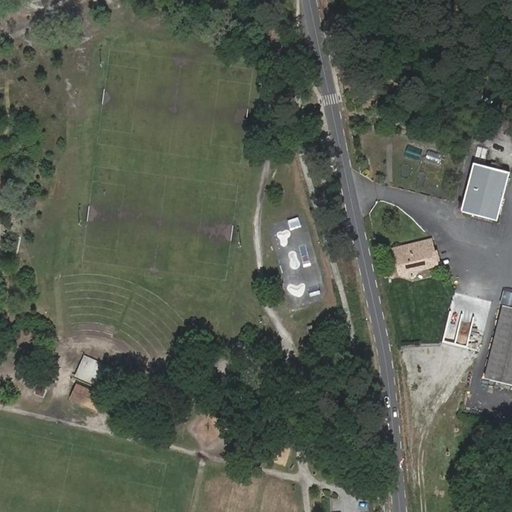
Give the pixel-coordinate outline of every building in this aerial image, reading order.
[(407,145),(405,156),(420,159),(422,148),(407,145)] [(428,149),(424,160),(439,165),(443,155),(428,149)] [(473,163),(464,188),(459,206),(462,208),(463,211),(495,220),(508,174),(473,163)] [(290,229),(301,226),(298,216),(287,220),(290,229)] [(428,238),(398,246),(398,248),(392,250),(398,274),(435,263),(428,238)] [(317,284),(307,287),(309,296),(320,293),(317,284)] [(511,307),(501,305),(483,378),(511,385),(511,307)] [(125,369),(86,352),(74,379),(113,396),(125,369)] [(97,392),(77,384),(71,399),(91,407),(97,392)]
